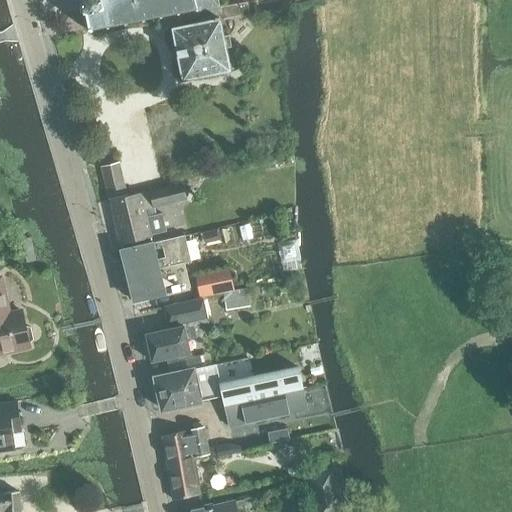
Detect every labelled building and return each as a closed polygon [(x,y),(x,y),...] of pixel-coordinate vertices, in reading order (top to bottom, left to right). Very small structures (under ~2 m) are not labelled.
[(77,0),(84,31),(161,16),(163,22),(178,19),(178,20),(198,16),(199,21),(220,18),(232,16),(249,13),(247,2),(247,1),(220,6),(220,4),(219,0),(77,0)] [(179,25),(173,26),(183,78),(230,69),(225,46),(230,45),(231,45),(229,35),(229,33),(223,34),(220,18),(199,21),(179,25)] [(119,162),(102,166),(109,198),(126,194),(119,162)] [(141,193),(110,200),(120,243),(151,236),(151,234),(167,230),(162,213),(147,216),(144,207),(154,205),(154,206),(185,199),(182,184),(150,191),(151,196),(142,198),(141,193)] [(190,287),(185,264),(191,262),(184,234),(162,240),(121,249),(134,300),(190,287)] [(33,237),(23,240),(29,263),(38,261),(33,237)] [(228,267),(197,274),(203,298),(233,291),(228,267)] [(0,353),(31,347),(29,342),(32,338),(30,327),(26,326),(22,311),(9,314),(0,278),(0,353)] [(246,289),(222,294),(225,311),(250,305),(246,289)] [(185,354),(189,353),(186,340),(198,337),(195,324),(207,321),(202,298),(165,306),(170,329),(147,333),(152,361),(166,358),(185,354)] [(220,390),(215,364),(155,377),(156,382),(158,381),(159,386),(159,390),(159,392),(159,395),(160,397),(163,400),(164,405),(162,405),(163,410),(200,401),(199,400),(221,395),(224,406),(303,388),(299,369),(251,379),(251,383),(220,390)] [(224,406),(228,426),(308,409),(303,388),(224,406)] [(0,451),(16,449),(14,430),(21,429),(18,401),(0,403),(0,451)] [(193,457),(209,454),(208,447),(204,427),(161,436),(173,499),(200,494),(196,470),(193,457)] [(289,438),(287,428),(268,432),(270,442),(289,438)] [(247,450),(246,446),(229,442),(215,445),(217,456),(247,450)] [(314,511),(342,511),(333,469),(307,474),(314,511)] [(0,511),(20,510),(18,490),(0,491),(0,511)] [(300,493),(290,495),(293,504),(302,502),(300,493)] [(246,511),(244,499),(205,507),(205,505),(187,509),(187,511),(246,511)]
